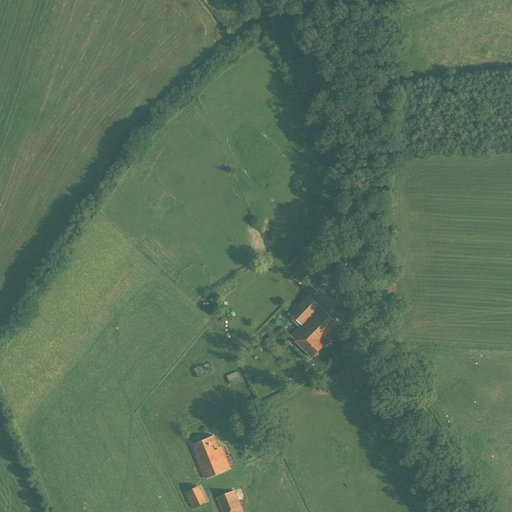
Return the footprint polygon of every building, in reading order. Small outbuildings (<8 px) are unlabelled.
[(291,276),(302,284),(322,258),(310,251),(291,276)] [(356,259),(331,251),(324,272),(349,280),(356,259)] [(299,329),(303,333),(295,341),(312,357),(327,342),(325,340),(339,325),(320,307),(308,295),(290,313),(302,325),(299,329)] [(194,369),(198,378),(214,371),(210,362),(194,369)] [(238,371),(226,376),(230,385),(241,381),(238,371)] [(218,448),(214,436),(193,445),(198,456),(196,457),(205,479),(230,468),(221,447),(218,448)] [(207,501),(199,486),(184,494),(192,509),(207,501)] [(243,511),(234,491),(216,498),(221,511),(243,511)]
